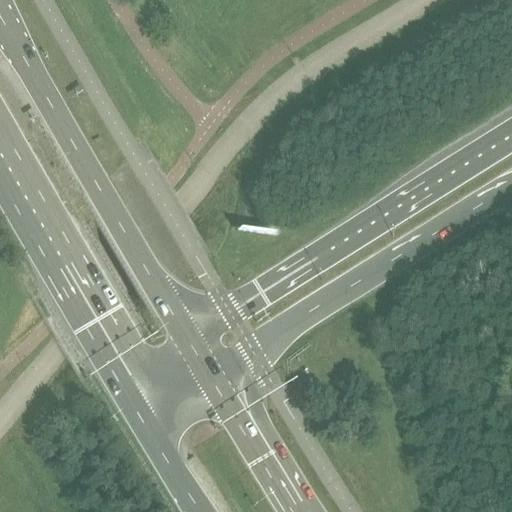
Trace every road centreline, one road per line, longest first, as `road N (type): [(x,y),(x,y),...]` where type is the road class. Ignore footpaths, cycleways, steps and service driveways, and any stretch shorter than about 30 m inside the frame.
road 1 (primary): [(191,346),(0,17)]
road 2 (motorway): [(511,144),(191,346)]
road 3 (motorway): [(209,375),(511,184)]
road 4 (primary): [(0,179),(131,403)]
road 5 (primary): [(291,511),(209,375)]
road 6 (primary): [(131,403),(199,511)]
